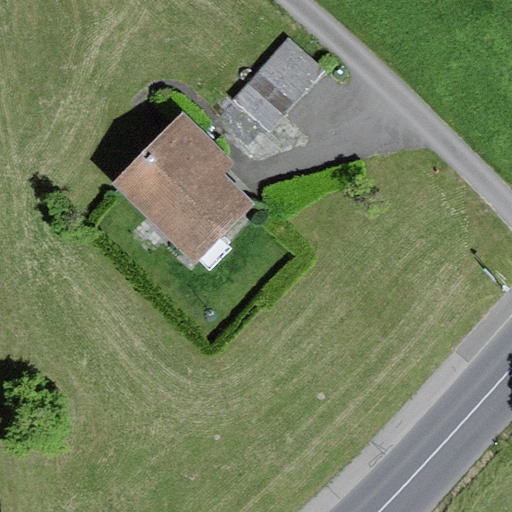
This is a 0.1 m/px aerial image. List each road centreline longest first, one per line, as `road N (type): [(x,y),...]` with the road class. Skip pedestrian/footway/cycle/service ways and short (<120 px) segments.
road 1 (track): [(511,213),(288,0)]
road 2 (secondary): [(379,511),(511,367)]
road 3 (track): [(413,113),(269,176)]
